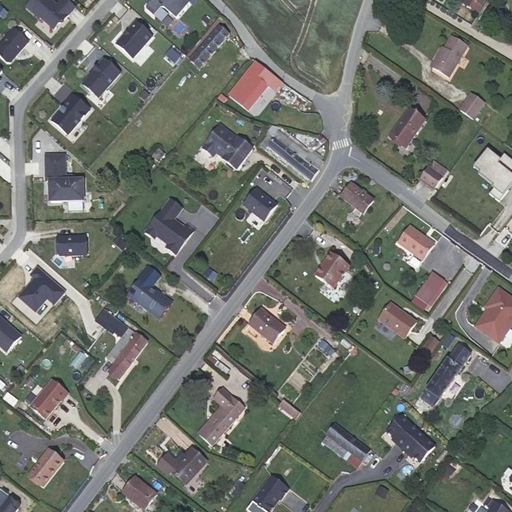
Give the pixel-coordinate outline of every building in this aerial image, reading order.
[(78,7),(69,0),(58,0),(56,3),(52,0),(32,0),(27,7),(57,31),(78,7)] [(188,4),(184,0),(153,0),(146,10),(155,17),(161,8),(164,8),(176,18),(188,4)] [(486,0),(464,0),(462,5),(478,14),(486,0)] [(137,24),(118,46),(133,61),(154,37),(137,24)] [(0,54),(11,65),(29,44),(12,27),(0,43),(0,54)] [(230,35),(220,27),(190,61),(200,70),(230,35)] [(468,47),(452,37),(442,53),(440,52),(434,62),(436,63),(432,69),(449,79),(468,47)] [(94,74),(84,86),(100,99),(121,74),(104,60),(93,73),(94,74)] [(256,82),(249,77),(233,99),(230,96),(244,78),(238,73),(218,99),(224,104),(234,109),(238,104),(248,112),(268,87),(258,80),(256,82)] [(471,119),(479,106),(474,103),(477,99),(473,96),(462,112),(471,119)] [(90,112),(73,97),(53,122),(69,137),(90,112)] [(425,121),(409,109),(390,137),(406,149),(425,121)] [(221,126),(203,149),(214,158),(217,154),(224,159),(223,160),(237,171),(253,150),(239,139),(238,141),(233,138),(233,136),(221,126)] [(318,170),(323,164),(321,162),(323,158),(313,151),(311,155),(310,154),(311,153),(280,128),(279,129),(272,127),(268,132),(270,134),(260,146),(266,150),(265,151),(286,168),(289,164),(311,182),(319,171),(318,170)] [(312,143),(307,137),(303,136),(300,139),(306,147),(312,143)] [(165,154),(159,149),(152,157),(158,162),(165,154)] [(511,161),(504,155),(499,162),(487,152),(475,167),(483,174),(481,176),(496,187),(490,195),(500,203),(508,192),(507,191),(511,184),(511,161)] [(65,156),(46,156),(47,182),(50,182),(51,202),(83,202),(82,181),(71,180),(71,176),(66,176),(65,156)] [(443,178),(436,189),(442,193),(453,177),(433,162),(429,168),(443,178)] [(286,168),(308,186),(311,182),(289,164),(286,168)] [(420,181),(434,191),(436,189),(443,178),(429,168),(420,181)] [(374,201),(351,184),(341,198),(363,215),(374,201)] [(257,189),(244,207),(266,223),(278,206),(257,189)] [(170,200),(145,233),(152,238),(155,238),(156,237),(168,246),(167,247),(167,250),(175,256),(195,230),(188,225),(185,229),(174,220),(182,209),(170,200)] [(425,237),(411,227),(399,244),(424,261),(435,247),(424,239),(425,237)] [(88,237),(60,236),(59,255),(88,256),(88,237)] [(436,245),(425,237),(424,239),(435,247),(436,245)] [(342,279),(350,267),(332,254),(316,277),(343,297),(350,285),(342,279)] [(136,279),(138,280),(141,277),(150,284),(150,285),(152,287),(160,276),(146,265),(136,279)] [(433,274),(416,297),(429,306),(445,282),(433,274)] [(141,277),(129,293),(138,300),(137,302),(148,310),(149,308),(162,318),(171,304),(159,295),(160,293),(152,287),(150,285),(150,284),(141,277)] [(511,300),(499,291),(487,308),(494,313),(483,329),(501,342),(511,325),(511,300)] [(129,293),(127,295),(137,302),(138,300),(129,293)] [(173,303),(160,293),(159,295),(171,304),(173,303)] [(391,305),(379,322),(405,340),(417,324),(391,305)] [(149,308),(148,310),(160,320),(162,318),(149,308)] [(104,311),(96,322),(112,335),(114,333),(121,324),(104,311)] [(285,330),(261,311),(249,326),(273,345),(285,330)] [(22,336),(0,315),(0,343),(9,352),(22,336)] [(121,324),(114,333),(120,338),(127,329),(121,324)] [(147,344),(129,330),(107,359),(116,365),(109,374),(119,381),(147,344)] [(430,335),(423,349),(432,353),(439,339),(430,335)] [(471,356),(459,346),(449,360),(421,400),(433,409),(471,356)] [(216,368),(226,376),(230,371),(220,363),(216,368)] [(53,382),(31,408),(46,421),(61,402),(62,403),(68,395),(53,382)] [(209,429),(206,426),(199,435),(212,447),(244,410),(223,390),(214,399),(223,407),(225,409),(209,429)] [(300,414),(284,402),(280,407),(296,419),(300,414)] [(223,407),(206,426),(209,429),(225,409),(223,407)] [(418,432),(402,417),(387,433),(397,442),(396,444),(402,450),(418,432)] [(335,425),(326,436),(328,437),(362,463),(367,455),(370,452),(335,425)] [(435,447),(418,432),(402,450),(409,456),(410,454),(420,464),(435,447)] [(362,463),(328,437),(322,444),(356,469),(362,463)] [(207,463),(192,449),(171,472),(186,485),(207,463)] [(63,462),(49,450),(29,476),(43,487),(63,462)] [(371,459),(367,455),(362,463),(366,465),(371,459)] [(289,491),(272,477),(252,503),(264,511),(272,511),(280,501),(281,502),(289,491)] [(157,496),(135,479),(123,494),(145,511),(157,496)] [(246,486),(239,481),(234,487),(236,489),(231,495),(236,499),(246,486)] [(8,501),(0,511),(15,511),(20,507),(9,499),(8,501)] [(509,511),(494,501),(489,508),(491,509),(489,511),(509,511)]
